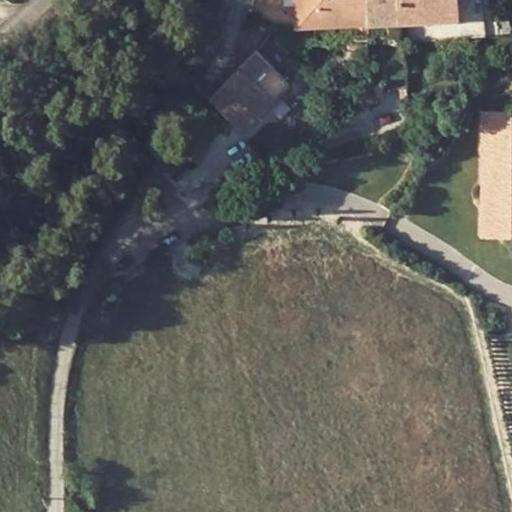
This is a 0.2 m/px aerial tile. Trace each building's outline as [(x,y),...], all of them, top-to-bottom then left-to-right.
[(297,0),(297,25),(369,22),(368,0),(297,0)] [(368,0),(369,22),(401,20),(399,0),(368,0)] [(427,0),(399,0),(401,20),(428,19),(427,0)] [(427,0),(428,19),(460,17),(458,0),(427,0)] [(257,51),(210,99),(243,131),(289,84),(257,51)] [(511,108),(481,109),(480,236),(511,236),(511,108)] [(200,137),(192,133),(180,157),(189,161),(200,137)] [(198,165),(209,141),(200,137),(189,161),(198,165)]
